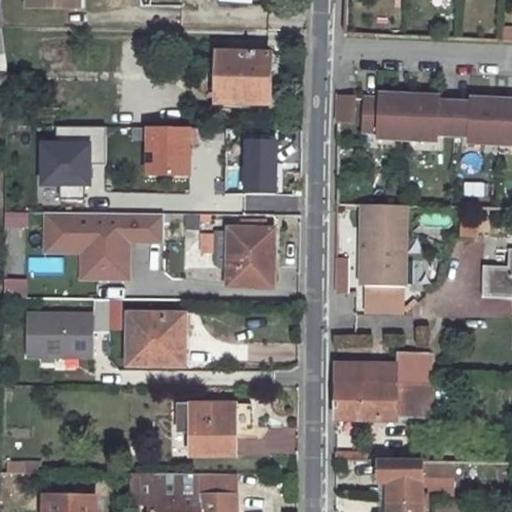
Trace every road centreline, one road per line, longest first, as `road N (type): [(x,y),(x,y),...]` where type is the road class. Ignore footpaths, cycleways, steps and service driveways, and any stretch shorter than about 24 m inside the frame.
road 1 (residential): [(319,50),(312,511)]
road 2 (residential): [(511,59),(319,50)]
